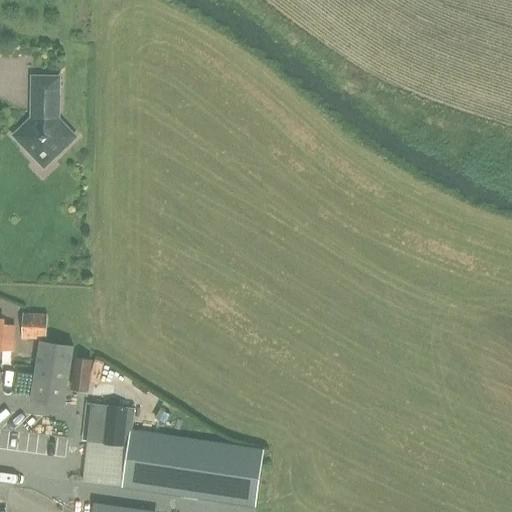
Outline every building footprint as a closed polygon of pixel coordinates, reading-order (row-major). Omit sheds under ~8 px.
[(25,149),(34,158),(44,148),(53,156),(76,134),(58,116),(58,74),(32,74),(31,98),(40,107),(13,133),(27,147),(25,149)] [(22,340),(41,339),(48,339),(48,312),(22,312),(22,340)] [(2,349),(13,350),(14,325),(3,325),(4,318),(0,318),(0,356),(1,357),(2,349)] [(73,344),(41,339),(32,400),(64,405),(73,344)] [(93,359),(76,357),(72,389),(90,391),(93,359)] [(256,505),(264,450),(134,430),(137,409),(93,402),(88,440),(129,446),(123,485),(256,505)] [(92,444),(92,453),(112,453),(112,444),(92,444)]
